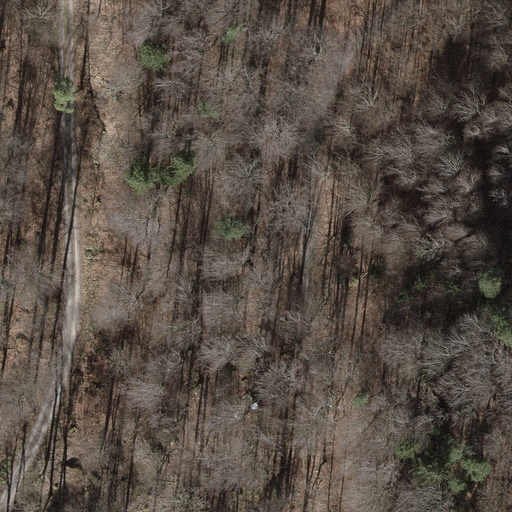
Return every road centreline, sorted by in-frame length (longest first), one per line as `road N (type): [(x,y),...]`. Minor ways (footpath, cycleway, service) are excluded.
road 1 (track): [(321,511),(313,319),(323,110),(356,47),(417,0)]
road 2 (track): [(66,0),(73,304),(55,412),(8,511)]
